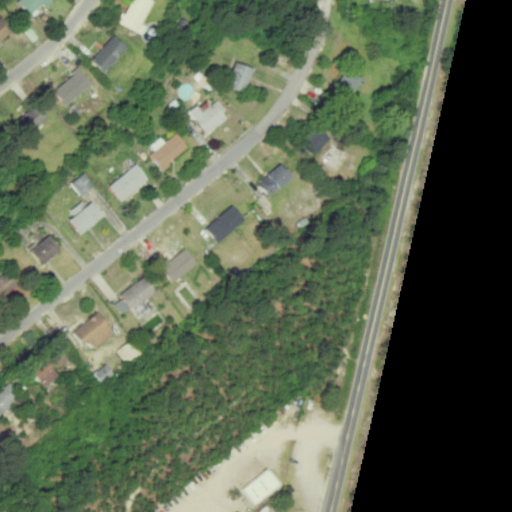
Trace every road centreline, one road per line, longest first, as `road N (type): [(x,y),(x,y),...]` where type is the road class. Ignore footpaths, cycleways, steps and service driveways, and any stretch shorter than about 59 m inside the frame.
road 1 (tertiary): [(329,511),(448,0)]
road 2 (residential): [(0,337),(246,150),(294,94),(317,42),(324,0)]
road 3 (residential): [(0,88),(68,33),(94,0)]
